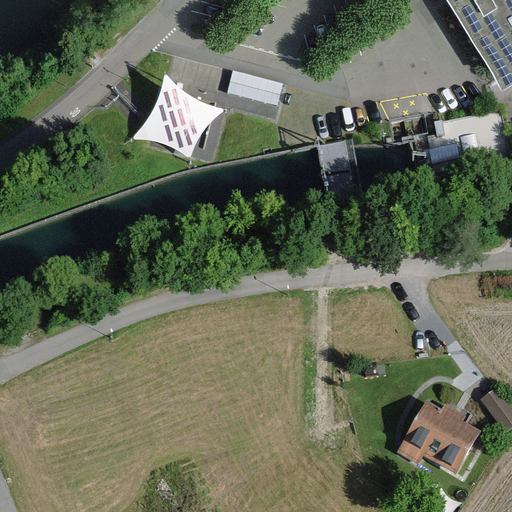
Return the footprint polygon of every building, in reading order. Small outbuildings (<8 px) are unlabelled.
[(511,0),(454,0),(503,77),(511,70),(511,0)] [(230,95),(280,107),(285,84),(235,72),(230,95)] [(160,89),(144,142),(202,159),(217,105),(160,89)] [(511,155),(504,111),(438,122),(440,134),(413,139),(414,145),(416,158),(420,182),(511,166),(511,155)] [(511,410),(498,391),(484,401),(508,434),(511,431),(511,410)] [(427,408),(401,452),(417,461),(422,452),(455,470),(474,436),(455,425),(459,419),(452,415),(445,411),(442,416),(427,408)]
